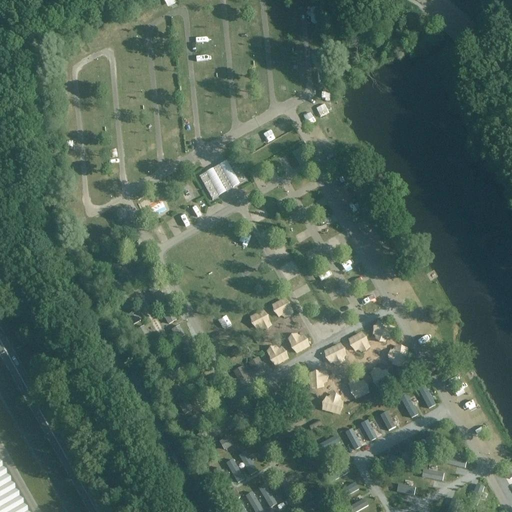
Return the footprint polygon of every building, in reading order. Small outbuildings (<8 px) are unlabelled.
[(282,167),(288,164),(286,160),(287,160),(284,155),(277,159),(282,167)] [(226,192),(233,188),(239,184),(240,184),(247,181),(234,158),(227,161),(227,162),(220,166),(220,165),(213,169),(213,170),(206,173),(199,177),(212,200),(219,196),(226,192)] [(256,220),(268,216),(265,206),(253,210),(256,220)] [(273,226),(263,229),(267,240),(277,236),(273,226)] [(276,247),(281,256),(289,251),(284,242),(276,247)] [(137,251),(129,255),(134,264),(142,260),(137,251)] [(145,266),(138,270),(143,279),(150,275),(145,266)] [(110,267),(102,271),(108,280),(115,275),(110,267)] [(118,281),(111,285),(116,294),(123,290),(118,281)] [(154,281),(146,285),(151,294),(159,290),(154,281)] [(127,296),(119,301),(125,309),(132,305),(127,296)] [(162,296),(155,301),(160,309),(168,305),(162,296)] [(282,320),(295,310),(286,297),(272,307),(282,320)] [(261,324),(262,330),(273,326),(267,310),(251,315),(255,326),(261,324)] [(171,311),(164,315),(169,324),(176,320),(171,311)] [(136,312),(128,316),(134,325),(141,321),(136,312)] [(374,339),(393,342),(396,325),(377,322),(374,339)] [(180,326),(172,330),(177,339),(185,335),(180,326)] [(144,327),(137,331),(142,340),(149,336),(144,327)] [(289,339),(296,353),(312,346),(305,332),(289,339)] [(350,336),(354,353),(370,349),(367,332),(350,336)] [(188,341),(181,345),(186,354),(193,350),(188,341)] [(153,342),(145,346),(151,355),(158,351),(153,342)] [(325,350),(333,367),(349,359),(341,342),(325,350)] [(268,348),(273,365),(289,360),(284,343),(268,348)] [(390,366),(408,366),(409,347),(391,347),(390,366)] [(197,356),(189,360),(194,369),(202,365),(197,356)] [(161,357),(154,361),(159,370),(167,366),(161,357)] [(250,362),(255,372),(265,367),(260,357),(250,362)] [(389,367),(372,370),(375,384),(391,381),(389,367)] [(328,387),(328,371),(311,372),(312,388),(328,387)] [(170,372),(163,376),(168,385),(175,380),(170,372)] [(354,398),(371,393),(366,377),(350,382),(354,398)] [(179,386),(171,391),(176,400),(184,395),(179,386)] [(214,386),(206,390),(211,399),(219,395),(214,386)] [(436,405),(425,386),(418,389),(429,408),(436,405)] [(343,394),(327,394),(328,412),(343,412),(343,394)] [(418,415),(407,396),(401,399),(412,418),(418,415)] [(187,401),(180,406),(185,414),(192,410),(187,401)] [(222,401),(215,405),(220,414),(227,410),(222,401)] [(396,427),(387,411),(380,415),(389,431),(396,427)] [(196,416),(188,421),(194,429),(201,425),(196,416)] [(231,416),(224,421),(229,430),(236,425),(231,416)] [(378,438),(369,420),(362,424),(371,442),(378,438)] [(362,446),(353,429),(346,432),(355,450),(362,446)] [(205,432),(197,436),(202,445),(210,441),(205,432)] [(432,457),(438,436),(431,434),(425,455),(432,457)] [(233,445),(229,437),(220,442),(224,450),(233,445)] [(336,437),(317,447),(320,454),(340,444),(336,437)] [(412,468),(418,447),(410,445),(405,466),(412,468)] [(246,453),(239,457),(251,476),(258,472),(246,453)] [(392,479),(398,458),(390,456),(385,478),(392,479)] [(466,461),(446,457),(445,465),(465,469),(466,461)] [(0,511),(30,511),(0,458),(0,511)] [(233,460),(227,464),(239,484),(245,480),(233,460)] [(346,466),(327,477),(330,484),(349,473),(346,466)] [(219,469),(213,473),(224,493),(231,489),(219,469)] [(444,474),(423,471),(422,479),(442,482),(444,474)] [(355,483),(336,494),(340,500),(359,489),(355,483)] [(265,485),(259,489),(270,508),(277,504),(265,485)] [(415,488),(398,485),(397,493),(414,496),(415,488)] [(477,509),(484,488),(477,485),(470,506),(477,509)] [(263,511),(252,493),(246,497),(254,511),(263,511)] [(365,499),(345,510),(346,511),(356,511),(368,505),(365,499)] [(456,511),(460,502),(453,499),(448,511),(456,511)] [(245,511),(239,501),(233,505),(237,511),(245,511)]
